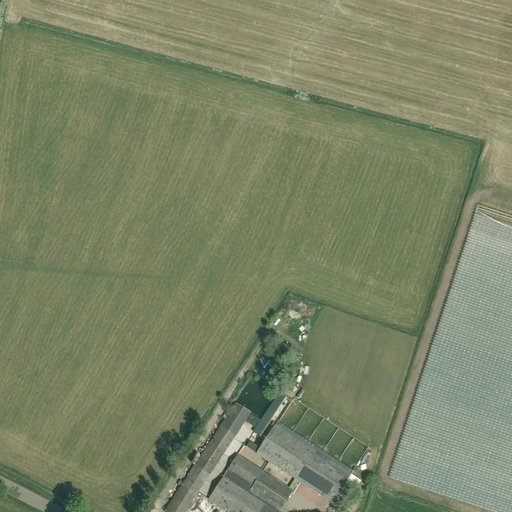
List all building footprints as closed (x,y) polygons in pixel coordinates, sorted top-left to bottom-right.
[(269,414),(283,422),(295,398),(280,391),(269,414)] [(185,511),(210,474),(245,422),(256,429),(261,421),(250,414),(251,413),(236,403),(221,425),(200,458),(195,464),(184,482),(180,480),(177,486),(181,487),(164,511),(185,511)] [(266,421),(271,425),(275,420),(270,416),(266,421)] [(274,426),(260,448),(250,442),(246,447),(256,454),(333,504),(352,475),(274,426)] [(280,511),(294,491),(263,472),(237,455),(228,471),(208,500),(226,511),(280,511)]
